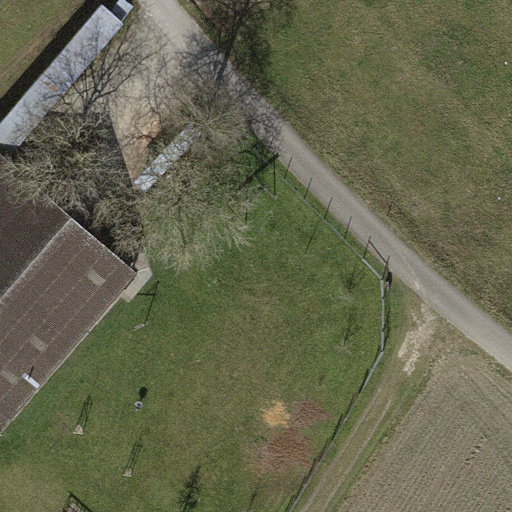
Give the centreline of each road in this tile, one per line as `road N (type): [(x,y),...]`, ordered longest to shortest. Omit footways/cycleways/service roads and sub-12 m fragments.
road 1 (residential): [(511,371),(431,307),(159,0)]
road 2 (track): [(297,511),(431,307)]
